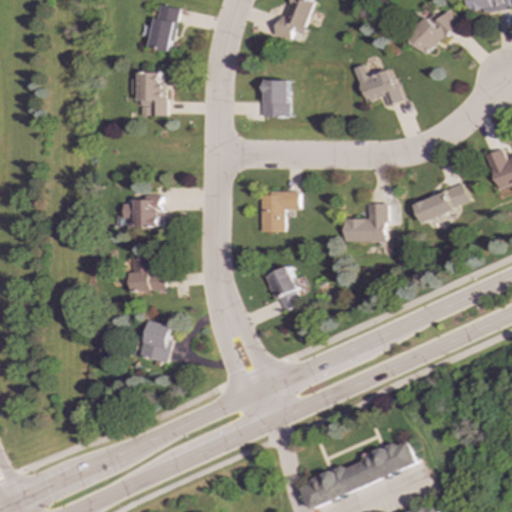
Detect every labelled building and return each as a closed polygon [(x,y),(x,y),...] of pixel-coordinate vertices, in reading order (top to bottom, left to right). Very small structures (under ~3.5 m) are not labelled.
[(314,2),(308,0),(286,0),(274,36),(289,41),(292,32),(302,36),(314,2)] [(469,0),(470,12),(482,11),(482,13),(510,10),(508,0),(469,0)] [(179,9),(159,5),(150,48),(170,52),(179,9)] [(439,19),(433,12),(407,37),(425,55),(458,24),(447,11),(439,19)] [(401,101),(391,69),(367,77),(363,65),(354,68),(365,102),(383,96),(386,106),(401,101)] [(165,116),(166,82),(162,82),(162,73),(139,72),(139,79),(132,79),(132,95),(140,95),(140,116),(165,116)] [(262,117),(288,118),(289,81),(263,80),(262,117)] [(484,155),(495,189),(511,183),(511,157),(503,160),(500,150),(484,155)] [(418,222),(467,203),(460,185),(411,204),(418,222)] [(298,193),(261,192),(260,232),(284,232),(284,210),(298,210),(298,193)] [(163,195),(147,196),(147,202),(125,202),(125,218),(136,218),(137,227),(164,226),(163,195)] [(383,204),(364,204),(364,219),(341,219),(341,241),(382,242),(383,204)] [(134,258),(135,292),(167,291),(166,273),(155,273),(155,257),(134,258)] [(280,298),(285,311),(305,304),(291,267),(267,276),(276,300),(280,298)] [(144,357),(168,362),(176,325),(152,320),(144,357)] [(419,462),(408,438),(312,481),(315,487),(306,492),(314,510),(419,462)] [(441,511),(437,502),(415,511),(441,511)]
